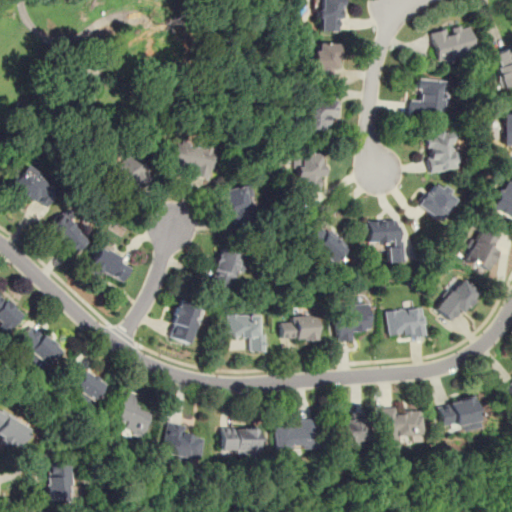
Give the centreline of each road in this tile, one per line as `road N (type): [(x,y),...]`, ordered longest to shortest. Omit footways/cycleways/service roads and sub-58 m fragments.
road 1 (residential): [(0,242),(132,354),(204,381),(435,368),(484,344),(511,306)]
road 2 (residential): [(378,174),(365,141),(375,58),(390,21),(413,0)]
road 3 (residential): [(118,344),(146,299),(170,226)]
